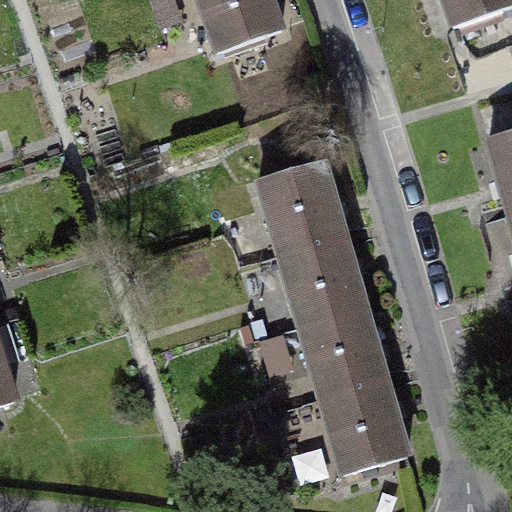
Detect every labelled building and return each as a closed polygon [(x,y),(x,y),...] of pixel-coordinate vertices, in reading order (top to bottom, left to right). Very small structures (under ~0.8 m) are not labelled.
[(278,33),(265,0),(202,0),(221,53),(278,33)] [(511,7),(511,4),(510,0),(447,0),(456,27),(511,7)] [(511,137),(493,142),(511,211),(511,137)] [(341,242),(320,168),(262,185),(283,258),(341,242)] [(362,313),(341,242),(283,258),(304,330),(362,313)] [(382,385),(362,313),(304,330),(324,401),(382,385)] [(0,406),(11,403),(0,368),(0,406)] [(403,459),(382,385),(324,401),(345,475),(403,459)]
